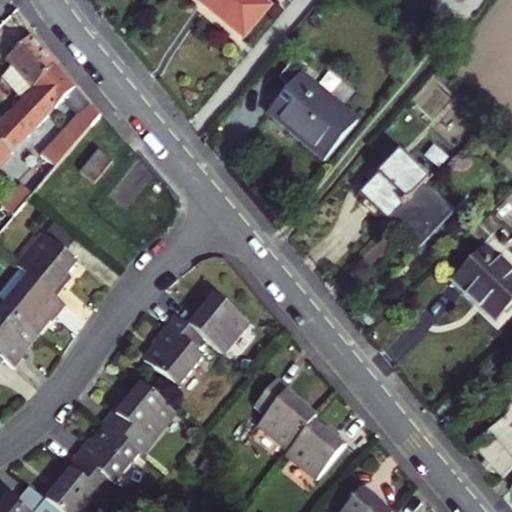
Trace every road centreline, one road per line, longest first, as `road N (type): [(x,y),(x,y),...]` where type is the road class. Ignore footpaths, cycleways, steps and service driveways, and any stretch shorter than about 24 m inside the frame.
road 1 (residential): [(224,210),(473,511)]
road 2 (residential): [(0,454),(42,419),(128,296),(224,210)]
road 3 (residential): [(52,0),(224,210)]
